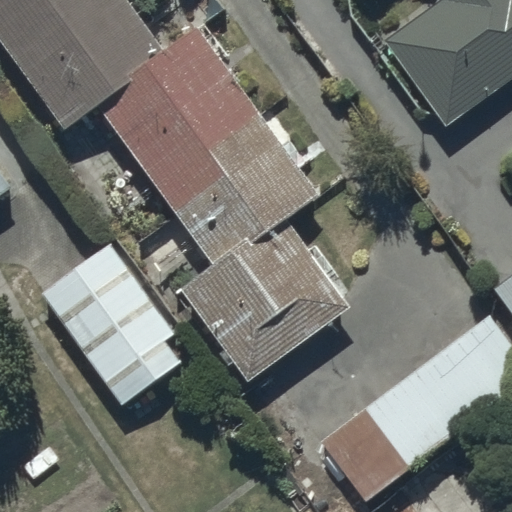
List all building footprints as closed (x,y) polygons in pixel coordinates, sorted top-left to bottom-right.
[(131,0),(0,0),(0,33),(64,126),(102,99),(214,258),(181,281),(249,377),(353,303),(337,280),(342,276),(325,253),(319,257),(287,213),(320,190),(294,153),(297,150),(287,136),(281,140),(222,58),(228,54),(203,18),(164,46),(131,0)] [(511,0),(438,0),(386,35),(445,121),(511,75),(511,0)] [(0,190),(12,182),(0,165),(0,190)] [(111,240),(43,289),(124,402),(182,360),(165,337),(176,329),(111,240)] [(511,274),(497,285),(511,305),(511,274)] [(511,340),(490,312),(322,437),(365,496),(511,386),(511,340)] [(511,511),(500,497),(479,511),(511,511)]
